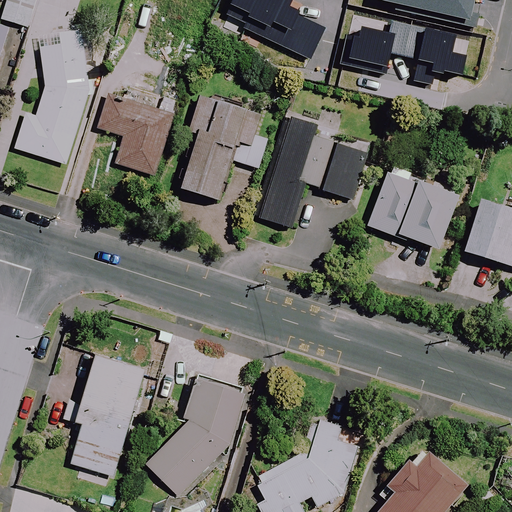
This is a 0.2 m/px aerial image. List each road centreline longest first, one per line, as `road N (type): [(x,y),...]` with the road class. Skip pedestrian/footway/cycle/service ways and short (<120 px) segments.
road 1 (residential): [(511,393),(40,242)]
road 2 (residential): [(40,242),(0,374)]
